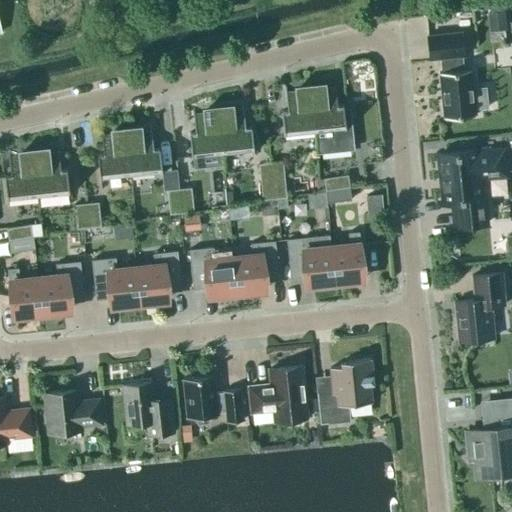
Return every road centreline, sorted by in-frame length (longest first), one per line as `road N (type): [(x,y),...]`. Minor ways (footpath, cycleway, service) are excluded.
road 1 (residential): [(416,313),(11,358),(0,350)]
road 2 (residential): [(0,125),(382,37)]
road 3 (residential): [(416,313),(382,37)]
road 4 (residential): [(432,511),(416,313)]
